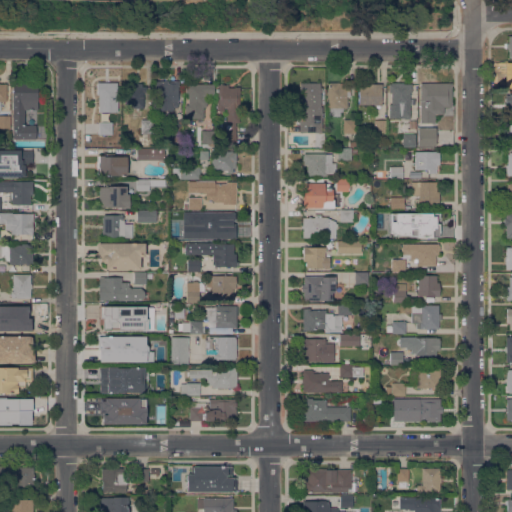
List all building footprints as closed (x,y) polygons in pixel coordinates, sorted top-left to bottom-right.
[(157,111),(157,104),(155,104),(154,81),(178,81),(178,86),(177,86),(177,103),(178,103),(178,104),(171,104),(171,103),(168,103),(168,110),(157,111)] [(13,139),(13,83),(21,83),(21,82),(32,82),(32,83),(37,83),(37,109),(24,109),(24,125),(36,125),(36,139),(13,139)] [(98,94),(96,94),(96,82),(116,82),(116,86),(118,86),(118,90),(117,90),(117,94),(117,112),(98,112),(98,94)] [(135,82),(135,83),(141,83),(141,87),(143,87),(144,107),(140,107),(140,109),(128,109),(128,107),(125,107),(125,86),(126,86),(126,82),(135,82)] [(185,117),(185,104),(188,104),(188,92),(185,92),(185,82),(196,82),(196,83),(213,83),(213,95),(206,95),(206,106),(206,107),(203,107),(203,117),(185,117)] [(300,132),(300,121),(296,121),(296,116),(300,116),(299,106),(302,106),(302,82),(320,82),(321,106),(322,106),(322,132),(300,132)] [(328,116),(328,86),(329,86),(329,82),(338,82),(338,83),(349,82),(349,96),(347,96),(347,107),(343,107),(343,111),(340,111),(340,116),(328,116)] [(410,119),(404,119),(404,118),(389,118),(389,104),(391,104),(391,92),(389,92),(389,83),(391,83),(391,82),(403,82),(403,84),(412,84),(412,92),(410,92),(410,119)] [(358,104),(359,83),(382,83),(382,86),(381,86),(381,103),(382,103),(382,105),(380,105),(380,108),(377,108),(377,105),(375,105),(375,104),(358,104)] [(420,83),(451,83),(451,106),(443,106),(443,114),(434,114),(434,122),(420,122),(420,83)] [(217,84),(228,84),(228,87),(234,87),(240,87),(240,92),(239,92),(239,122),(236,122),(236,130),(236,144),(221,144),(221,130),(231,130),(231,122),(227,122),(227,107),(223,107),(223,110),(221,110),(221,112),(219,112),(219,110),(217,110),(217,84)] [(0,115),(10,115),(10,127),(0,127),(0,115)] [(152,119),(152,133),(140,133),(140,119),(152,119)] [(183,131),(171,131),(171,119),(183,119),(183,131)] [(355,119),(355,133),(343,133),(343,119),(355,119)] [(386,132),(374,132),(374,120),(386,120),(386,132)] [(111,122),(111,134),(110,134),(110,137),(100,137),(100,134),(98,134),(98,122),(111,122)] [(435,127),(435,145),(434,145),(433,147),(419,147),(419,145),(417,145),(418,127),(435,127)] [(213,146),(201,146),(201,130),(213,129),(213,146)] [(415,133),(415,146),(403,146),(403,133),(415,133)] [(174,136),(182,136),(182,146),(174,146),(174,136)] [(164,148),(164,159),(137,159),(137,148),(164,148)] [(351,148),(351,160),(337,160),(337,148),(351,148)] [(211,169),(212,150),(229,151),(229,149),(232,149),(232,151),(236,151),(236,161),(235,161),(235,168),(232,168),(232,172),(227,172),(227,170),(211,169)] [(0,150),(16,150),(32,150),(32,163),(23,163),(23,167),(19,167),(19,174),(18,174),(18,176),(0,176),(0,150)] [(414,169),(414,151),(436,151),(436,152),(439,152),(439,164),(436,164),(436,173),(428,173),(428,169),(414,169)] [(97,155),(103,155),(103,152),(114,152),(114,156),(126,156),(126,175),(97,175),(97,168),(96,167),(96,165),(96,163),(97,161),(97,155)] [(325,153),(325,154),(332,154),(332,162),(336,162),(336,173),(325,173),(325,175),(307,175),(307,164),(303,164),(303,160),(302,160),(302,155),(304,155),(304,153),(325,153)] [(200,178),(180,179),(180,177),(173,177),(173,167),(177,167),(177,166),(199,166),(200,178)] [(390,178),(390,166),(402,166),(402,178),(390,178)] [(163,179),(163,185),(149,185),(149,190),(137,190),(136,179),(163,179)] [(323,179),(323,183),(331,183),(331,199),(333,199),(333,208),(320,208),(320,207),(302,207),(302,193),(303,193),(303,182),(304,182),(304,179),(323,179)] [(355,179),(355,186),(353,190),(348,190),(348,191),(335,191),(335,179),(355,179)] [(0,180),(32,180),(32,194),(30,194),(30,204),(12,204),(12,192),(0,192),(0,180)] [(193,193),(193,181),(214,182),(214,183),(226,183),(226,181),(236,181),(236,203),(222,203),(222,202),(213,202),(213,198),(210,198),(210,193),(193,193)] [(435,205),(435,204),(434,204),(434,205),(432,205),(432,204),(429,204),(429,205),(427,205),(427,204),(425,204),(425,205),(422,205),(422,204),(420,204),(420,205),(417,205),(417,198),(419,198),(419,195),(411,195),(411,181),(438,181),(439,205),(435,205)] [(99,186),(105,186),(105,185),(108,185),(108,186),(126,186),(126,194),(129,194),(129,198),(131,198),(131,207),(124,207),(124,206),(99,206),(99,186)] [(201,197),(201,209),(188,209),(188,197),(201,197)] [(390,197),(403,197),(403,209),(390,209),(390,197)] [(136,222),(136,210),(156,210),(156,222),(136,222)] [(339,221),(339,210),(353,210),(353,213),(357,213),(357,221),(353,220),(353,221),(339,221)] [(411,222),(411,210),(421,210),(421,212),(438,212),(438,214),(439,214),(440,233),(438,233),(438,235),(425,235),(425,236),(419,236),(419,233),(418,233),(418,231),(419,231),(419,228),(420,228),(420,222),(411,222)] [(0,212),(12,212),(12,213),(33,213),(33,222),(32,222),(32,234),(29,234),(11,234),(11,229),(5,229),(5,223),(0,223),(0,212)] [(207,212),(236,212),(236,227),(234,227),(234,234),(212,235),(212,230),(207,230),(207,212)] [(511,237),(505,237),(505,225),(503,225),(503,218),(506,218),(506,212),(511,212),(511,237)] [(102,216),(103,216),(103,214),(120,215),(120,214),(122,214),(122,216),(123,216),(123,220),(124,220),(124,223),(132,224),(132,237),(103,237),(103,235),(102,235),(102,216)] [(335,223),(337,223),(337,228),(335,228),(335,237),(323,237),(324,235),(314,235),(314,237),(302,237),(302,217),(308,217),(308,216),(311,216),(311,217),(314,217),(314,214),(321,214),(321,216),(327,216),(327,217),(335,221),(335,223)] [(183,240),(183,239),(181,239),(181,234),(182,234),(182,227),(203,227),(203,229),(204,229),(204,238),(203,238),(203,240),(183,240)] [(405,228),(405,240),(385,240),(385,228),(405,228)] [(337,253),(337,241),(361,241),(361,253),(337,253)] [(144,243),(144,256),(139,256),(139,269),(105,269),(105,263),(103,262),(102,261),(101,260),(101,258),(102,257),(97,257),(97,242),(144,243)] [(185,254),(185,242),(216,242),(216,243),(233,243),(233,253),(235,253),(235,262),(238,262),(238,265),(235,265),(235,267),(233,267),(233,266),(216,266),(214,266),(214,264),(212,264),(212,254),(185,254)] [(0,245),(22,245),(22,243),(32,243),(32,265),(26,265),(26,263),(22,263),(22,264),(9,264),(9,260),(3,260),(3,255),(0,255),(0,245)] [(407,244),(416,244),(416,243),(438,243),(438,245),(439,245),(439,250),(438,250),(438,254),(435,254),(435,265),(416,265),(416,260),(407,260),(407,244)] [(324,268),(324,267),(306,267),(306,261),(303,261),(303,246),(307,246),(307,247),(325,247),(325,251),(325,256),(329,257),(329,260),(331,261),(331,263),(329,263),(329,268),(324,268)] [(511,246),(503,246),(503,268),(511,267),(511,246)] [(187,271),(187,258),(199,258),(199,271),(187,271)] [(405,259),(405,271),(391,271),(391,269),(389,269),(389,265),(392,265),(392,259),(405,259)] [(133,283),(133,272),(146,272),(146,284),(133,283)] [(196,272),(196,282),(201,282),(205,284),(207,286),(207,287),(208,287),(210,287),(210,291),(199,291),(199,302),(187,302),(187,272),(196,272)] [(355,283),(355,272),(368,272),(368,283),(355,283)] [(30,274),(30,283),(31,283),(31,288),(30,288),(30,297),(11,297),(11,295),(10,295),(10,293),(11,293),(11,291),(13,291),(13,274),(30,274)] [(232,275),(236,275),(236,288),(234,288),(234,293),(233,293),(233,296),(227,296),(227,295),(226,295),(226,293),(211,293),(211,286),(207,286),(207,276),(211,276),(211,275),(232,275)] [(322,276),(334,276),(334,278),(335,278),(335,281),(333,281),(333,284),(335,284),(335,291),(334,291),(334,292),(331,292),(331,297),(332,297),(332,299),(331,299),(331,300),(304,300),(304,291),(301,291),(301,284),(304,284),(304,275),(322,276)] [(417,281),(416,281),(416,279),(417,279),(417,275),(436,275),(436,282),(439,282),(439,296),(436,296),(436,295),(417,295),(417,281)] [(99,300),(99,277),(121,277),(121,282),(128,282),(128,286),(130,288),(141,288),(144,291),(144,296),(141,300),(99,300)] [(406,283),(405,302),(392,302),(393,290),(396,290),(396,283),(406,283)] [(325,331),(325,329),(324,329),(324,328),(313,328),(313,330),(302,330),(303,308),(310,308),(310,310),(312,310),(312,309),(326,309),(326,313),(332,313),(332,315),(334,315),(334,314),(337,314),(338,303),(351,303),(351,311),(354,311),(354,314),(351,314),(342,314),(341,331),(325,331)] [(29,304),(29,313),(34,313),(34,321),(29,321),(29,326),(24,326),(24,323),(8,323),(8,305),(29,304)] [(410,322),(410,312),(420,312),(420,304),(438,304),(438,313),(441,313),(441,320),(439,320),(439,328),(419,329),(419,328),(416,328),(416,321),(410,322)] [(146,305),(146,330),(101,330),(101,318),(99,318),(99,306),(146,305)] [(205,307),(206,307),(206,305),(236,305),(236,319),(237,319),(237,327),(208,327),(208,325),(207,325),(207,320),(208,320),(208,319),(204,316),(205,307)] [(174,317),(174,307),(184,307),(184,317),(174,317)] [(203,320),(203,326),(204,326),(204,328),(205,328),(207,327),(208,328),(209,330),(208,332),(205,332),(204,331),(203,331),(203,333),(189,333),(189,332),(182,331),(182,322),(189,322),(189,320),(203,320)] [(391,333),(391,331),(385,331),(386,325),(391,325),(391,320),(405,320),(405,333),(391,333)] [(136,345),(136,334),(153,334),(153,342),(149,342),(150,345),(136,345)] [(339,345),(339,334),(359,334),(359,345),(339,345)] [(218,359),(216,359),(216,358),(214,358),(214,354),(205,354),(205,335),(217,335),(217,336),(235,336),(235,338),(236,338),(236,357),(235,357),(235,359),(218,359)] [(0,336),(29,336),(32,336),(32,347),(33,347),(33,362),(0,362),(0,336)] [(187,363),(169,363),(170,336),(187,336),(187,363)] [(410,353),(410,349),(405,349),(405,346),(398,347),(398,336),(415,336),(414,337),(436,337),(439,337),(439,338),(440,340),(440,343),(439,345),(439,350),(436,350),(436,357),(430,357),(430,355),(415,355),(415,353),(410,353)] [(323,362),(323,361),(306,361),(306,353),(303,353),(303,337),(307,337),(307,338),(323,338),(323,337),(325,337),(325,340),(326,340),(326,342),(324,342),(324,343),(333,343),(333,344),(335,345),(335,351),(333,351),(333,362),(323,362)] [(124,361),(99,361),(99,348),(103,348),(103,339),(108,339),(108,342),(124,342),(124,361)] [(401,364),(389,364),(389,351),(401,351),(401,364)] [(339,376),(339,365),(355,365),(355,366),(363,366),(363,376),(339,376)] [(106,367),(143,366),(143,378),(142,378),(142,381),(146,381),(146,392),(128,392),(128,391),(116,391),(116,392),(98,392),(98,389),(99,389),(99,384),(98,384),(98,381),(99,381),(99,380),(98,380),(98,378),(99,378),(99,367),(106,367)] [(439,387),(430,387),(430,388),(416,388),(416,385),(404,385),(404,395),(391,395),(391,382),(410,382),(410,369),(417,369),(417,366),(425,366),(425,369),(429,369),(429,367),(440,367),(439,387)] [(0,367),(32,367),(32,380),(25,380),(25,386),(17,386),(17,393),(11,393),(11,394),(8,394),(8,393),(0,393),(0,367)] [(235,367),(235,386),(225,386),(225,388),(212,387),(212,385),(206,385),(206,377),(189,377),(189,375),(187,375),(187,371),(189,371),(189,369),(224,369),(224,367),(235,367)] [(341,380),(341,392),(306,392),(306,391),(303,391),(303,383),(302,383),(302,378),(303,378),(303,372),(302,372),(302,369),(312,369),(312,371),(313,371),(313,373),(328,372),(328,377),(329,377),(329,380),(328,380),(341,380)] [(200,395),(186,394),(186,393),(180,393),(180,383),(186,383),(186,382),(200,382),(200,395)] [(511,397),(504,397),(503,419),(511,419),(511,397)] [(99,421),(99,399),(126,398),(126,406),(124,406),(124,408),(122,408),(122,421),(99,421)] [(202,412),(204,412),(212,409),(214,409),(214,408),(209,408),(209,398),(236,398),(236,400),(237,400),(237,405),(235,405),(235,408),(236,408),(236,414),(232,414),(232,420),(230,420),(230,422),(228,422),(228,420),(218,420),(218,422),(214,422),(214,421),(204,421),(204,419),(202,419),(202,420),(190,420),(190,407),(202,407),(202,412)] [(304,421),(304,419),(302,419),(302,398),(312,398),(312,399),(326,399),(326,406),(350,406),(350,421),(304,421)] [(405,413),(411,413),(411,412),(417,412),(417,398),(439,398),(439,407),(441,407),(441,410),(440,410),(439,421),(410,421),(410,418),(405,418),(405,420),(392,420),(392,406),(405,406),(405,413)] [(32,399),(32,400),(33,400),(33,405),(32,405),(32,409),(29,409),(29,421),(10,421),(10,418),(0,418),(0,407),(10,407),(10,403),(9,403),(9,401),(10,401),(10,399),(32,399)] [(133,407),(145,407),(151,407),(151,420),(145,420),(133,420),(133,407)] [(0,465),(18,465),(18,466),(33,466),(33,492),(1,492),(1,477),(0,477),(0,465)] [(102,492),(101,466),(116,466),(116,468),(125,468),(126,491),(102,492)] [(185,473),(192,473),(192,466),(230,466),(230,472),(226,472),(226,475),(224,475),(224,477),(235,477),(235,493),(185,493),(185,473)] [(352,468),(352,480),(351,480),(351,482),(355,482),(355,490),(351,490),(351,491),(303,492),(303,489),(303,485),(303,480),(307,480),(306,469),(352,468)] [(407,481),(396,481),(396,468),(407,468),(407,481)] [(422,485),(422,468),(440,468),(440,477),(441,477),(441,482),(440,482),(440,492),(417,492),(417,485),(422,485)] [(511,469),(504,469),(503,489),(511,488),(511,469)] [(352,495),(352,506),(340,506),(340,495),(352,495)] [(99,511),(99,497),(127,496),(127,508),(129,508),(129,511),(99,511)] [(203,511),(203,508),(196,508),(196,498),(203,498),(203,497),(232,498),(232,509),(235,509),(235,511),(203,511)] [(398,508),(398,497),(414,497),(435,497),(439,498),(439,511),(412,511),(412,510),(407,510),(407,508),(398,508)] [(11,511),(11,499),(33,499),(33,511),(11,511)] [(302,511),(302,500),(327,500),(327,502),(328,502),(328,506),(335,506),(335,508),(337,508),(337,511),(343,511),(302,511)]
